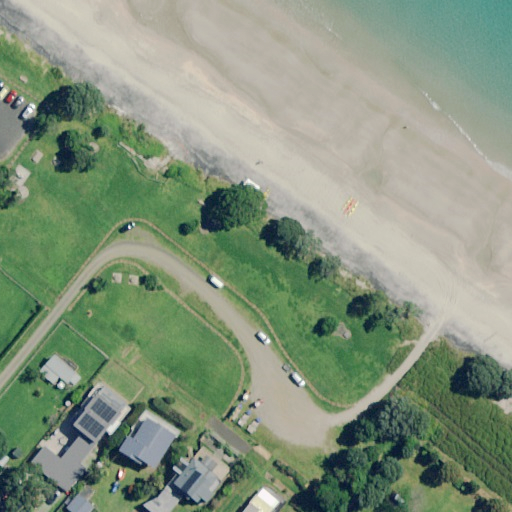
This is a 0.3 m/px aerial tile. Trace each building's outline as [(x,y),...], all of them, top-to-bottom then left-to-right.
[(51,356),(37,373),(52,385),(58,379),(72,390),(80,379),(51,356)] [(92,426),(112,441),(135,412),(115,397),(92,426)] [(70,416),(54,436),(77,455),(80,450),(93,461),(103,449),(90,438),(93,435),(70,416)] [(126,441),(116,457),(138,470),(141,466),(152,473),(173,440),(145,422),(131,444),(126,441)] [(200,507),(205,511),(214,499),(208,495),(219,482),(192,461),(165,495),(163,493),(157,500),(140,509),(144,511),(172,511),(181,502),(187,506),(188,505),(197,511),(200,507)] [(80,475),(72,469),(60,486),(68,491),(80,475)] [(276,511),(283,503),(264,488),(244,511),(276,511)] [(64,510),(66,511),(90,511),(93,509),(78,496),(64,510)]
